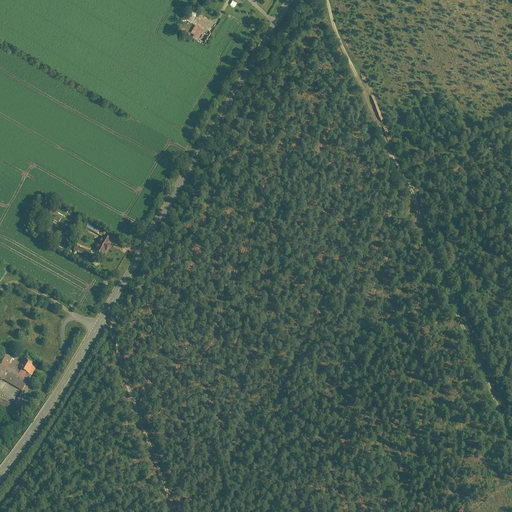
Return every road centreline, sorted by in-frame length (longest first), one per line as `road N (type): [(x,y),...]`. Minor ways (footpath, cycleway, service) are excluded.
road 1 (secondary): [(0,476),(71,372),(289,0)]
road 2 (track): [(326,0),(511,432)]
road 3 (track): [(273,511),(344,390),(377,284),(400,229),(418,211)]
road 4 (track): [(174,511),(113,332)]
road 5 (track): [(511,112),(398,165)]
